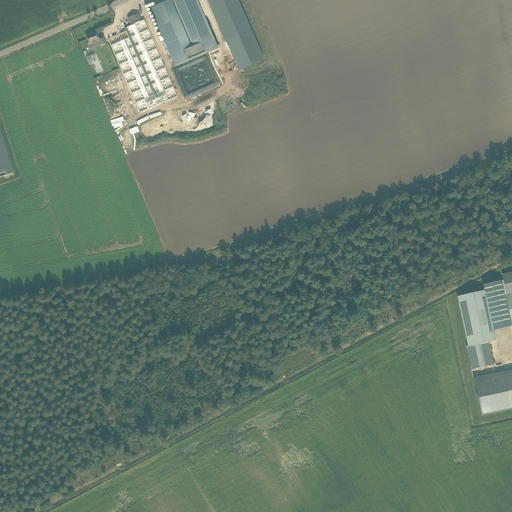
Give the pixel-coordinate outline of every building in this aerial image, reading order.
[(38,0),(42,9),(57,2),(56,0),(38,0)] [(218,48),(196,0),(169,0),(150,8),(175,66),(218,48)] [(154,83),(155,82),(163,102),(178,96),(168,72),(166,73),(143,20),(142,21),(139,13),(128,18),(130,25),(129,25),(129,26),(127,27),(128,30),(131,29),(154,83)] [(90,35),(90,34),(85,36),(90,46),(98,42),(100,47),(107,44),(105,37),(99,39),(96,32),(90,35)] [(137,61),(135,62),(123,32),(107,39),(138,110),(153,103),(137,65),(139,65),(137,61)] [(0,177),(13,173),(0,131),(0,177)] [(511,295),(511,272),(502,274),(507,296),(511,295)] [(484,291),(458,297),(468,346),(466,346),(471,370),(493,365),(488,342),(490,341),(495,340),(484,291)] [(481,416),(511,409),(511,376),(474,384),(481,416)]
